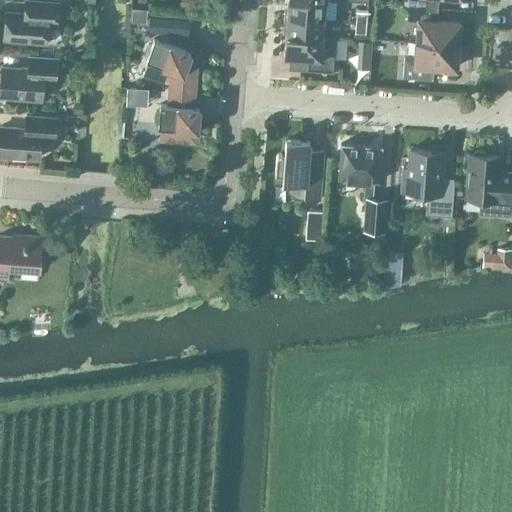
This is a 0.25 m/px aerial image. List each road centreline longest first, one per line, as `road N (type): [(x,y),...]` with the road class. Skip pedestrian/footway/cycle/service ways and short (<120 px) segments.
road 1 (residential): [(511,120),(237,102)]
road 2 (residential): [(121,199),(210,205),(230,188),(237,102)]
